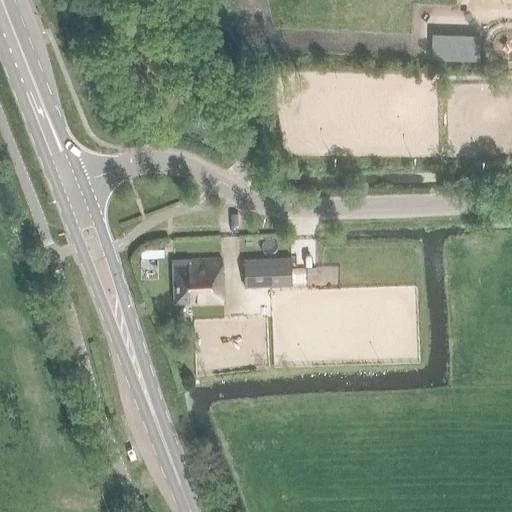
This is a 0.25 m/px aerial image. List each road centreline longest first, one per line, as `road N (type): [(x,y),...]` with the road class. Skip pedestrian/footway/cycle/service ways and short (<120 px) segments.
road 1 (tertiary): [(83,185),(158,161),(271,211),(511,203)]
road 2 (primary): [(186,508),(83,185)]
road 3 (primary): [(60,195),(186,508)]
road 4 (primary): [(83,185),(8,0)]
road 5 (primary): [(0,41),(60,195)]
